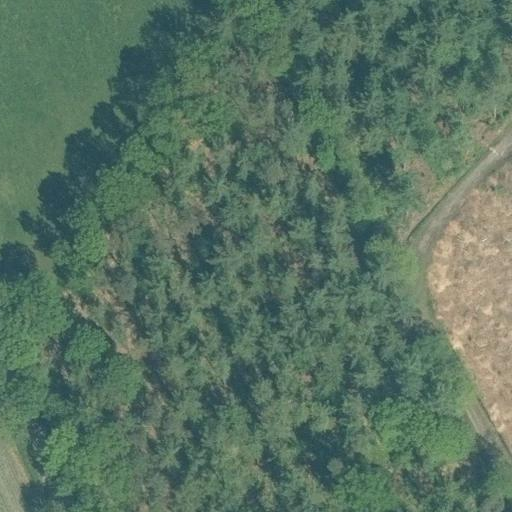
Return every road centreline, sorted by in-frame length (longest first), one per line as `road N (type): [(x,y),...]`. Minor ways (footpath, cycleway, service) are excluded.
road 1 (track): [(511,490),(408,297),(420,243),(511,132)]
road 2 (unclassified): [(65,511),(0,365)]
